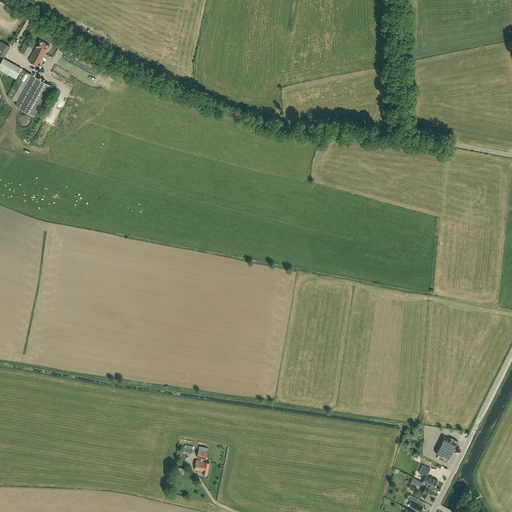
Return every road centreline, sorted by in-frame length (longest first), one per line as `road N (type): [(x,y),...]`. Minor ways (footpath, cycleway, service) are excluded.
road 1 (unclassified): [(511,155),(269,122),(111,61),(20,0)]
road 2 (tertiary): [(433,511),(511,354)]
